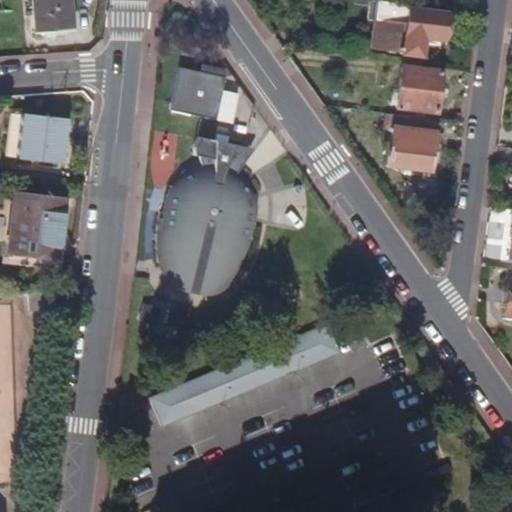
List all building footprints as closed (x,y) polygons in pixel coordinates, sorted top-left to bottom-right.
[(70,33),(66,0),(30,0),(34,37),(70,33)] [(441,43),(444,24),(438,23),(438,18),(368,9),(364,47),(392,51),(392,54),(419,57),(421,41),(441,43)] [(212,115),(220,74),(177,65),(168,106),(212,115)] [(433,113),(438,75),(400,70),(395,108),(433,113)] [(61,166),(66,121),(20,116),(15,161),(61,166)] [(428,173),(434,122),(392,117),(385,167),(428,173)] [(252,218),(254,193),(258,194),(255,187),(251,179),(248,174),(240,166),(238,169),(243,145),(194,133),(191,135),(189,141),(188,146),(188,149),(190,151),(193,153),(192,161),(189,163),(183,167),(179,170),(174,175),(170,181),(167,186),(171,190),(167,197),(165,204),(163,212),(159,211),(157,224),(155,236),(155,247),(155,255),(175,278),(207,285),(234,277),(238,272),(242,264),(247,252),(252,240),(256,225),(252,218)] [(240,166),(255,148),(243,145),(238,169),(240,166)] [(167,197),(171,190),(167,186),(163,194),(161,202),(159,211),(163,212),(165,204),(167,197)] [(53,261),(58,221),(12,216),(8,256),(53,261)] [(210,291),(217,288),(223,285),(228,283),(234,277),(207,285),(175,278),(155,255),(156,262),(160,269),(165,277),(170,281),(175,285),(180,289),(188,291),(194,292),(202,292),(210,291)] [(511,312),(511,268),(505,268),(499,311),(511,312)] [(49,310),(48,292),(26,293),(27,311),(49,310)] [(151,326),(155,312),(139,307),(136,322),(151,326)] [(178,330),(181,316),(166,312),(163,326),(178,330)] [(157,428),(335,354),(323,326),(145,400),(157,428)]
